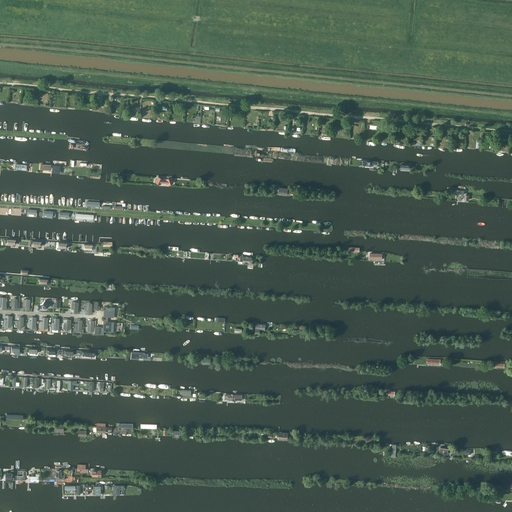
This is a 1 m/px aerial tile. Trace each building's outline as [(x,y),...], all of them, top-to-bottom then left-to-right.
[(157,175),(153,183),(159,186),(169,187),(175,184),(175,179),(174,179),(174,178),(172,178),(171,176),(166,178),(168,180),(159,180),(160,177),(157,175)] [(85,199),(85,207),(99,208),(99,200),(85,199)] [(95,214),(75,213),(74,221),(94,222),(95,214)] [(44,309),(45,309),(50,305),(49,305),(45,301),(45,300),(40,305),(41,304),(42,306),(42,307),(43,307),(45,309),(44,309)] [(266,325),(256,324),(255,333),(260,334),(260,330),(265,330),(266,325)] [(69,383),(68,389),(73,389),(73,384),(76,384),(76,381),(69,381),(69,383)] [(449,449),(439,448),(439,455),(448,456),(449,449)] [(86,465),(78,464),(77,471),(80,471),(80,472),(88,473),(88,469),(85,469),(86,465)] [(61,471),(56,470),(56,478),(61,478),(61,480),(64,480),(64,473),(61,473),(61,471)]
